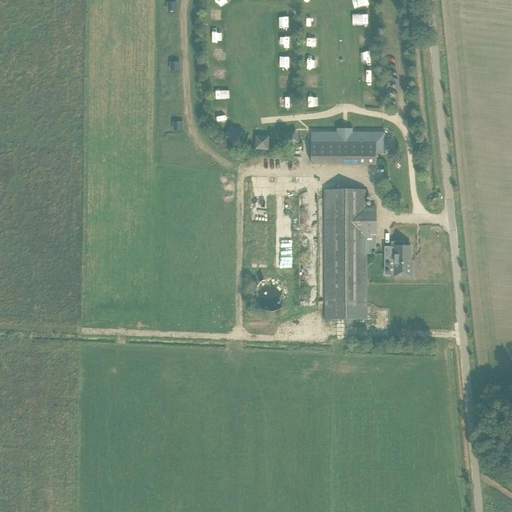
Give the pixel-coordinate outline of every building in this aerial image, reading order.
[(292,29),(291,20),(279,21),(280,29),(292,29)] [(373,35),(363,35),(363,45),(373,44),(373,35)] [(280,50),(292,50),(292,39),(279,40),(280,50)] [(309,48),(318,48),(319,40),(310,40),(309,48)] [(372,51),(365,52),(367,64),(374,63),(372,51)] [(280,59),(280,70),(292,69),(291,58),(280,59)] [(307,58),(307,68),(320,67),(320,58),(307,58)] [(213,80),(229,80),(229,72),(213,72),(213,80)] [(367,73),(367,92),(376,92),(375,72),(367,73)] [(292,89),(292,77),(280,78),(280,89),(292,89)] [(231,92),(216,93),(216,101),(231,100),(231,92)] [(377,102),(376,94),(362,94),(362,102),(377,102)] [(293,98),(282,97),(282,107),(292,108),(293,98)] [(218,124),(229,123),(228,113),(217,114),(218,124)] [(312,133),(312,134),(314,134),(314,144),(312,144),(312,165),(376,165),(376,155),(384,155),(384,133),(352,133),(352,129),(337,129),(337,133),(312,133)] [(234,144),(239,137),(229,131),(225,138),(234,144)] [(298,143),(296,134),(285,138),(287,146),(298,143)] [(267,150),(268,141),(256,140),(256,149),(267,150)] [(365,190),(325,190),(324,190),(324,320),(367,320),(367,255),(371,255),(371,249),(375,249),(375,208),(365,208),(365,190)] [(410,263),(410,247),(402,247),(402,243),(391,243),(391,248),(384,248),(384,260),(395,260),(394,277),(412,277),(412,263),(410,263)] [(288,293),(288,291),(287,289),(286,288),(285,286),(284,285),(283,284),(282,283),(281,282),(279,281),(278,280),(276,279),(275,279),(273,279),(271,278),(269,279),(268,279),(266,279),(264,280),(263,280),(261,281),(260,282),(259,283),(258,285),(257,286),(256,287),(255,289),(254,290),(254,292),(254,294),(253,295),(254,297),(254,299),(254,301),(255,302),(255,304),(256,305),(257,307),(258,308),(260,309),(261,310),(262,311),(264,312),(265,312),(267,313),(269,313),(271,313),(272,313),(274,313),(276,312),(277,312),(279,311),(280,310),(282,309),(283,308),(284,307),(285,306),(286,304),(287,303),(287,301),(288,299),(288,298),(288,296),(288,294),(288,293)]
